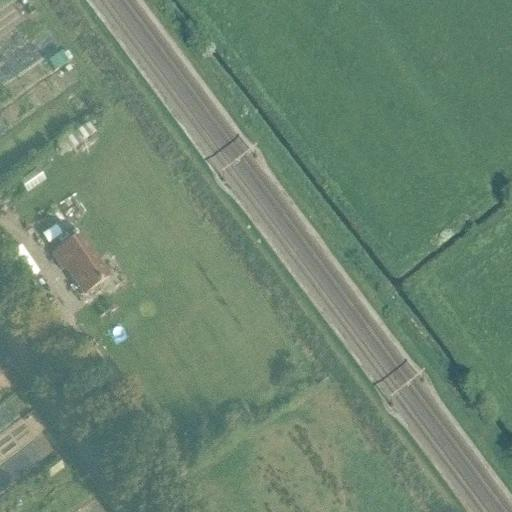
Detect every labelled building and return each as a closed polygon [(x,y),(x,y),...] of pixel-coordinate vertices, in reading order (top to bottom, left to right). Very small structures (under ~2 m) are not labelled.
[(55,51),(62,62),(76,52),(69,41),(55,51)] [(96,112),(67,135),(75,145),(104,122),(96,112)] [(108,279),(80,237),(51,257),(61,271),(64,270),(82,297),(108,279)] [(0,356),(9,350),(0,336),(0,356)] [(129,391),(98,348),(80,361),(111,404),(129,391)] [(144,470),(159,461),(144,437),(129,447),(144,470)] [(174,498),(171,501),(163,507),(167,511),(179,511),(183,510),(174,498)]
